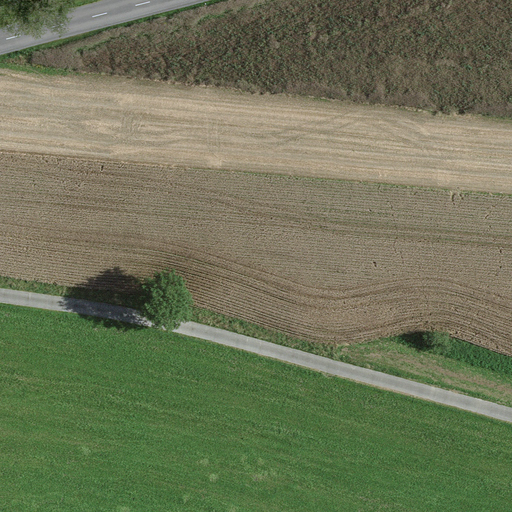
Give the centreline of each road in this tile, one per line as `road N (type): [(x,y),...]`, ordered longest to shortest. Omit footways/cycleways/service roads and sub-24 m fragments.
road 1 (track): [(0,296),(119,312),(511,417)]
road 2 (tertiary): [(163,0),(0,43)]
